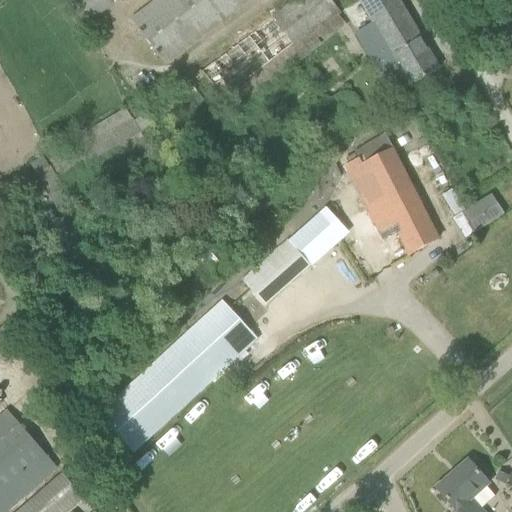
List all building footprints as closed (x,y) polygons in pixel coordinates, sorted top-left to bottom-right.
[(66,0),(86,25),(119,0),(66,0)] [(159,0),(132,21),(166,65),(250,0),(159,0)] [(330,0),(296,0),(202,72),(226,102),(342,14),(330,0)] [(398,0),(361,0),(359,1),(376,29),(370,34),(370,36),(364,41),(383,73),(397,65),(410,87),(440,69),(398,0)] [(103,153),(138,129),(124,108),(88,132),(103,153)] [(439,239),(386,134),(355,153),(359,160),(346,167),(383,240),(396,233),(408,256),(439,239)] [(31,162),(55,206),(69,199),(45,155),(31,162)] [(503,216),(490,196),(462,215),(475,235),(503,216)] [(266,304),(350,231),(328,206),(244,279),(266,304)] [(99,415),(109,426),(133,453),(257,340),(223,302),(99,415)] [(0,332),(0,405),(1,404),(0,402),(0,364),(30,338),(14,320),(0,332)] [(0,511),(5,511),(57,468),(7,411),(0,416),(0,511)] [(453,511),(483,511),(472,498),(488,483),(469,461),(437,489),(456,510),(453,511)] [(68,511),(84,499),(62,474),(18,511),(68,511)]
